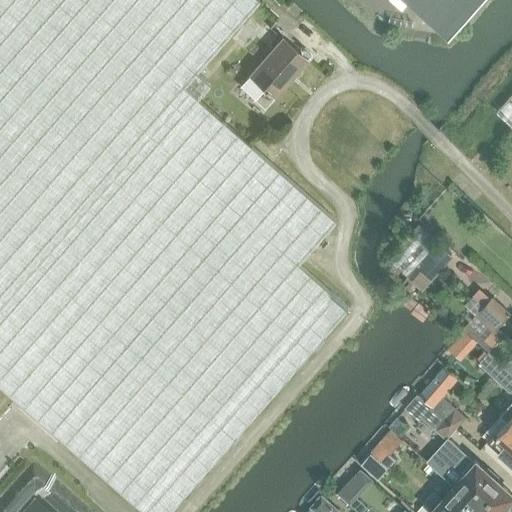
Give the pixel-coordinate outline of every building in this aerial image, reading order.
[(0,0),(0,385),(40,421),(143,511),(168,511),(348,307),(297,261),(334,217),(271,161),(261,152),(183,82),(256,0),(0,0)] [(411,0),(449,33),(478,0),(411,0)] [(282,37),(241,84),(263,103),(271,93),(274,96),(306,58),(282,37)] [(511,95),(498,112),(511,124),(511,95)] [(419,224),(388,258),(407,275),(421,260),(436,274),(453,255),(419,224)] [(479,311),(497,327),(510,313),(492,297),(479,311)] [(488,350),(478,362),(510,391),(511,389),(511,372),(503,365),(488,350)] [(511,357),(503,365),(511,372),(511,357)] [(467,416),(439,392),(455,375),(444,365),(419,395),(456,428),(467,416)] [(430,423),(447,438),(456,428),(419,395),(410,406),(430,423)] [(511,400),(499,415),(511,425),(511,400)] [(511,425),(499,415),(483,433),(490,439),(488,441),(511,461),(511,425)] [(390,454),(402,439),(390,429),(372,451),(362,462),(378,477),(395,458),(390,454)] [(423,457),(454,485),(483,511),(503,511),(505,511),(503,506),(511,496),(511,492),(473,457),(471,459),(451,440),(445,447),(437,441),(423,457)] [(39,463),(0,510),(0,511),(48,511),(33,499),(53,475),(39,463)] [(360,468),(338,493),(350,504),(357,497),(372,480),(360,468)] [(443,498),(439,495),(434,490),(424,502),(435,511),(483,511),(454,485),(443,498)] [(343,511),(322,492),(310,505),(311,506),(317,511),(343,511)] [(357,497),(350,504),(358,511),(362,511),(367,506),(357,497)]
